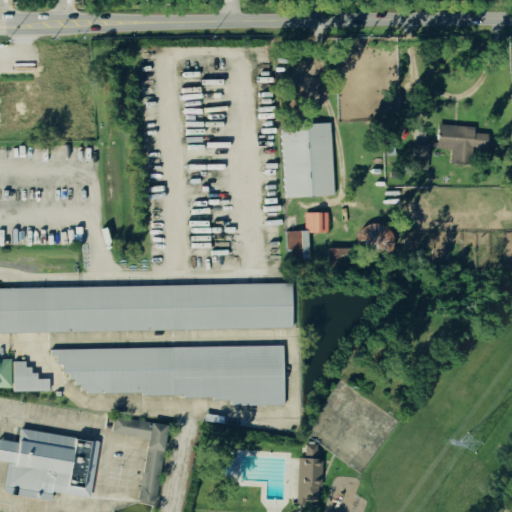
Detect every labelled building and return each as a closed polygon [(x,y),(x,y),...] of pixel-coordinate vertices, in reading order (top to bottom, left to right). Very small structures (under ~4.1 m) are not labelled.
[(33,92),(0,92),(0,105),(8,106),(9,128),(34,128),(33,92)] [(281,126),(329,124),(333,195),(285,198),(281,126)] [(474,128),(438,126),(436,149),(450,150),(449,164),(471,165),(472,148),(486,149),(487,135),(474,134),(474,128)] [(427,169),(428,145),(413,145),(412,168),(427,169)] [(285,233),(286,262),(308,262),(307,235),(327,234),(326,214),(303,214),(304,232),(285,233)] [(389,251),(388,225),(356,227),(356,246),(363,246),(363,252),(389,251)] [(348,263),(348,249),(327,250),(328,263),(348,263)] [(0,333),(0,289),(290,284),(291,328),(0,333)] [(50,350),(282,347),(282,405),(230,406),(230,401),(212,401),(212,398),(183,398),(183,396),(141,396),(141,394),(86,394),(86,391),(79,391),(79,385),(73,386),(73,380),(67,380),(67,374),(61,374),(61,365),(56,365),(55,356),(50,356),(50,350)] [(0,389),(10,389),(10,360),(0,360),(0,389)] [(11,362),(12,392),(48,391),(47,379),(36,380),(36,374),(30,374),(30,368),(24,368),(24,362),(11,362)] [(155,505),(166,426),(113,419),(111,435),(146,440),(138,502),(155,505)] [(317,505),(318,463),(314,463),(315,445),(304,445),(304,460),(298,460),(296,504),(317,505)] [(289,469),(288,500),(295,500),(296,469),(289,469)]
